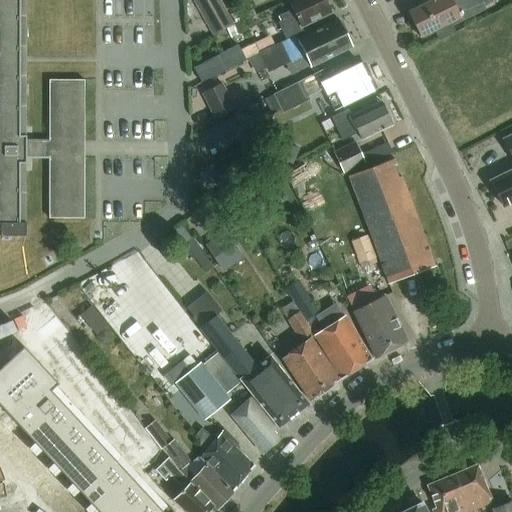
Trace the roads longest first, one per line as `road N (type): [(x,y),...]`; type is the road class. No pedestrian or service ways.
road 1 (residential): [(489,350),(477,245),(369,0)]
road 2 (residential): [(246,511),(321,425),(385,375),(489,350)]
road 3 (residential): [(511,456),(458,458),(408,480),(370,511)]
